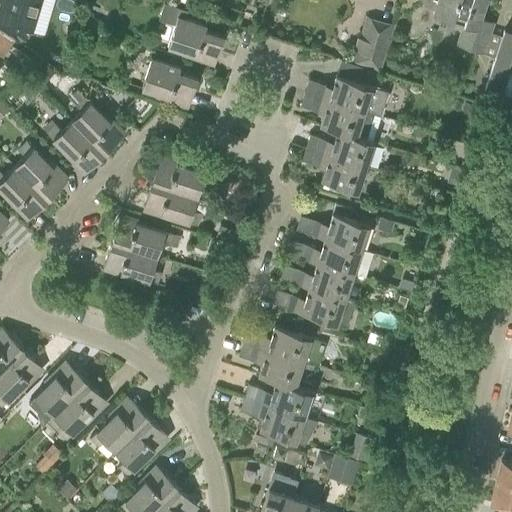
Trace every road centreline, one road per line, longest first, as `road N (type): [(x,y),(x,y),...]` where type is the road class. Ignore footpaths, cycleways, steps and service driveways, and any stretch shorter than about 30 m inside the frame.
road 1 (residential): [(256,152),(276,173),(280,198),(252,281),(225,310),(191,413)]
road 2 (residential): [(0,290),(168,124),(219,140)]
road 3 (residential): [(456,511),(511,285)]
road 4 (residential): [(0,307),(133,355),(191,413)]
road 5 (residential): [(219,140),(247,55),(284,68),(256,152)]
